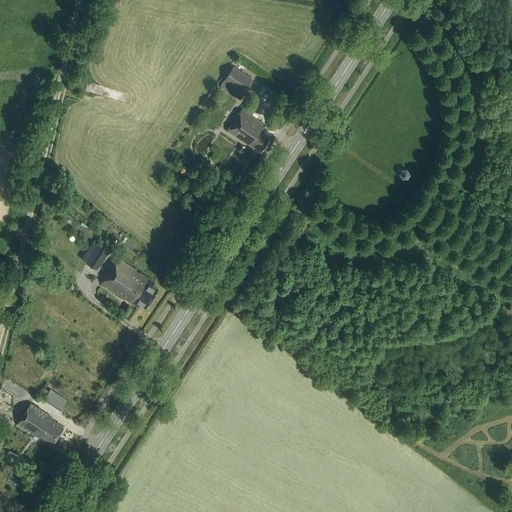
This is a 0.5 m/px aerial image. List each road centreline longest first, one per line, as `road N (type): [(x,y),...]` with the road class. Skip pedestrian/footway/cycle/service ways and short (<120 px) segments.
road 1 (secondary): [(56,511),(392,0)]
road 2 (track): [(79,0),(0,336)]
